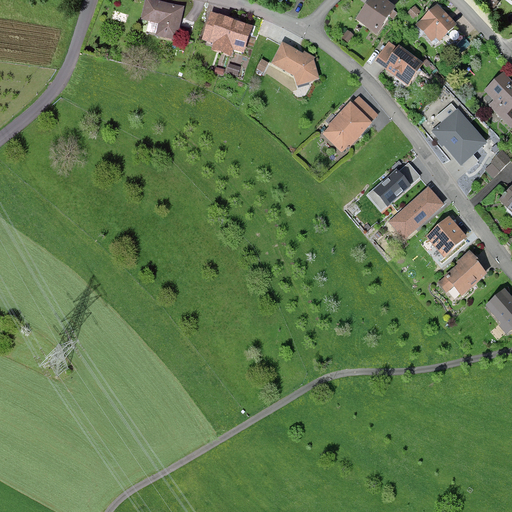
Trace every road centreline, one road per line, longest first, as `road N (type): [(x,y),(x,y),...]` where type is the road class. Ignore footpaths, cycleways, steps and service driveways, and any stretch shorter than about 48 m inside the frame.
road 1 (track): [(511,350),(431,369),(323,379),(159,474),(110,511)]
road 2 (residential): [(309,31),(381,94),(511,269)]
road 3 (tertiary): [(0,138),(56,86),(90,0)]
